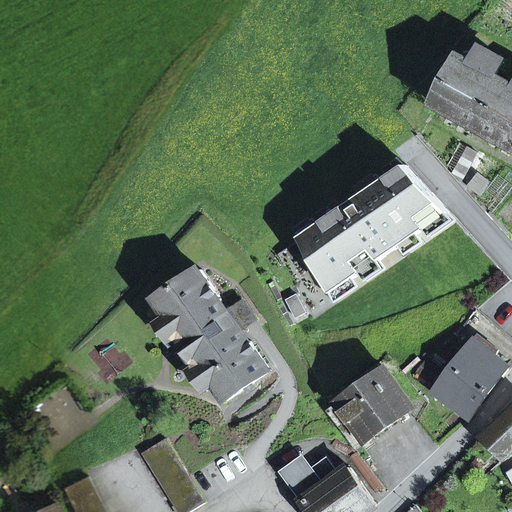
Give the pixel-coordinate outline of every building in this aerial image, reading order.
[(511,84),(497,76),(505,61),(482,48),(474,63),(461,56),(433,105),(458,119),(503,145),(511,149),(511,84)] [(385,168),(392,177),(408,165),(402,156),(385,168)] [(427,229),(451,213),(408,165),(392,177),(384,182),(366,195),(346,208),(327,221),(319,226),(303,238),(332,294),(355,278),(362,273),(381,261),(401,247),(420,234),(427,229)] [(359,186),(366,195),(384,182),(378,173),(359,186)] [(487,192),(501,204),(511,189),(511,185),(499,176),(487,192)] [(321,212),(327,221),(346,208),(340,199),(321,212)] [(427,229),(433,238),(457,222),(451,213),(427,229)] [(297,229),(303,238),(319,226),(313,217),(297,229)] [(401,247),(407,256),(426,243),(420,234),(401,247)] [(362,273),(368,282),(387,270),(381,261),(362,273)] [(251,341),(246,340),(221,305),(222,300),(202,270),(158,300),(169,317),(180,333),(179,341),(180,342),(197,366),(198,367),(205,368),(216,385),(227,401),(271,371),(251,341)] [(332,294),(339,303),(361,287),(355,278),(332,294)] [(297,319),(307,313),(298,295),(287,301),(297,319)] [(179,341),(180,333),(169,317),(159,323),(164,330),(163,337),(170,338),(175,345),(180,342),(179,341)] [(468,349),(437,391),(459,407),(477,384),(473,382),(494,355),(495,356),(499,351),(492,346),(489,350),(476,340),(468,349)] [(435,363),(446,371),(461,351),(449,343),(435,363)] [(471,416),(503,376),(505,377),(510,371),(505,368),(507,364),(495,356),(494,355),(473,382),(477,384),(459,407),(471,416)] [(419,373),(428,380),(437,369),(428,361),(419,373)] [(207,392),(216,385),(205,368),(198,367),(197,366),(192,370),(196,377),(194,383),(201,384),(207,392)] [(329,412),(356,450),(415,409),(388,370),(329,412)] [(511,413),(485,438),(504,459),(511,451),(511,413)] [(178,511),(192,511),(207,503),(167,439),(143,454),(178,511)] [(305,459),(286,473),(313,511),(370,511),(371,511),(363,499),(370,494),(351,468),(339,477),(328,462),(314,472),(305,459)] [(65,490),(75,511),(106,511),(90,477),(65,490)] [(378,505),(370,494),(363,499),(371,511),(378,505)]
